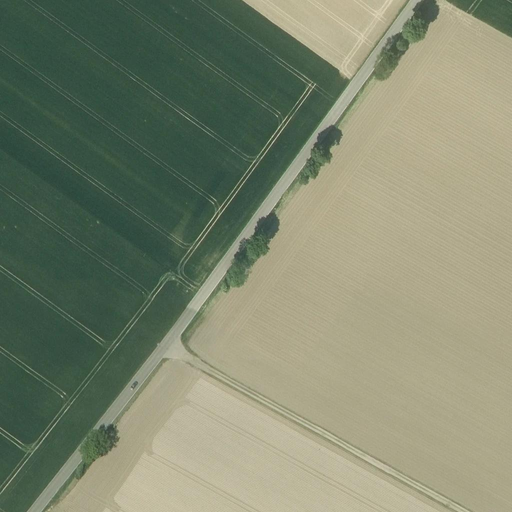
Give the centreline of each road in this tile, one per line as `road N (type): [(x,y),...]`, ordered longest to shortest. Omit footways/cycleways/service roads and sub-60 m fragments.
road 1 (unclassified): [(33,511),(417,0)]
road 2 (track): [(167,343),(458,511)]
